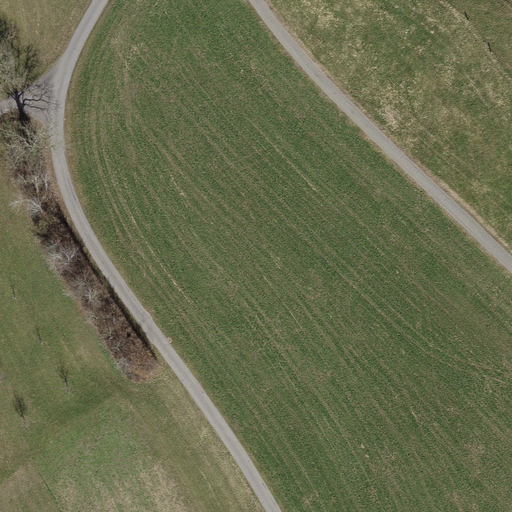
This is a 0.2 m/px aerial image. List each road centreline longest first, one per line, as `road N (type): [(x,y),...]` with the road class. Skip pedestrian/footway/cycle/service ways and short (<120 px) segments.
road 1 (track): [(100,0),(56,100),(58,153),(76,213),(273,511)]
road 2 (track): [(255,0),(305,64),(511,264)]
